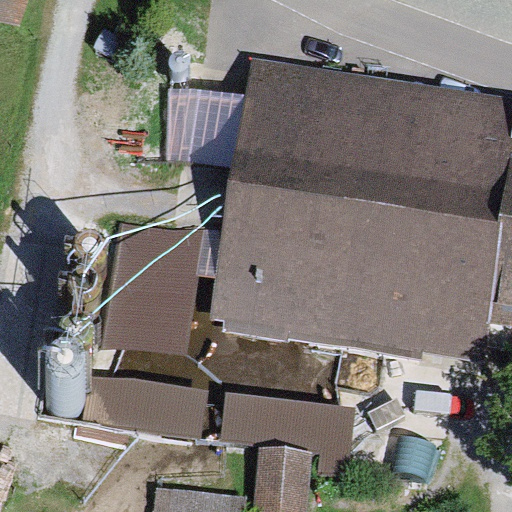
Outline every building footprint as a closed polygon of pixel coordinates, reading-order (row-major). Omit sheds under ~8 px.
[(0,0),(0,8),(21,15),(25,0),(0,0)] [(490,336),(511,339),(511,103),(253,63),(212,322),(228,324),(226,334),(422,364),(423,356),(485,366),(490,336)] [(185,350),(202,242),(126,229),(108,338),(185,350)] [(0,360),(58,360),(58,275),(0,275),(0,360)] [(309,511),(314,462),(260,456),(254,511),(309,511)] [(246,511),(248,501),(158,494),(156,511),(246,511)]
